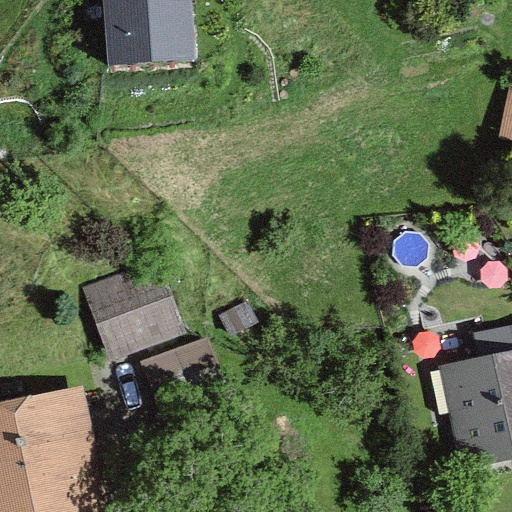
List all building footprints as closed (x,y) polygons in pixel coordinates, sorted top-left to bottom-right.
[(104,0),(107,43),(193,38),(190,0),(104,0)] [(89,292),(112,354),(178,329),(155,267),(89,292)] [(475,457),(511,449),(511,328),(481,335),(486,360),(431,371),(440,416),(465,410),(475,457)] [(146,362),(168,418),(224,396),(203,341),(146,362)] [(0,511),(95,511),(87,470),(72,473),(57,403),(0,414),(0,511)] [(254,425),(194,432),(202,491),(262,484),(254,425)]
